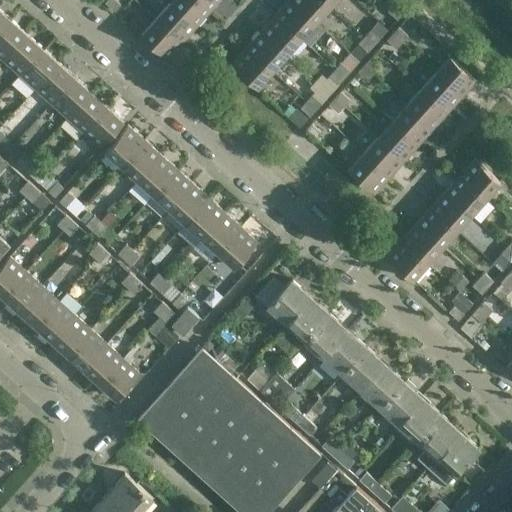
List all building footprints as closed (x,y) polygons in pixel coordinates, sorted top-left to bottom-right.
[(115,0),(106,0),(104,2),(114,10),(120,4),(115,0)] [(200,0),(171,0),(170,2),(196,25),(210,9),(200,0)] [(200,0),(210,9),(218,0),(200,0)] [(290,0),(288,0),(275,15),(301,38),(315,22),(290,0)] [(323,0),(290,0),(315,22),(330,6),(323,0)] [(170,2),(155,18),(181,41),(196,25),(170,2)] [(387,11),(396,19),(402,13),(393,4),(387,11)] [(0,10),(0,28),(9,19),(0,10)] [(275,15),(260,31),(286,54),(301,38),(275,15)] [(181,41),(155,18),(140,34),(166,58),(181,41)] [(9,19),(0,28),(0,57),(2,59),(25,33),(9,19)] [(408,35),(399,26),(393,33),(402,41),(408,35)] [(260,31),(246,47),(271,71),(286,54),(260,31)] [(373,45),(379,39),(369,31),(364,37),(373,45)] [(25,33),(2,59),(18,74),(41,48),(25,33)] [(402,41),(393,33),(387,39),(397,48),(402,41)] [(373,45),(364,37),(358,44),(367,52),(373,45)] [(271,71),(246,47),(231,64),(257,87),(271,71)] [(41,48),(18,74),(34,88),(58,62),(41,48)] [(476,79),(450,55),(436,72),(461,95),(476,79)] [(379,67),(370,59),(364,65),(373,74),(379,67)] [(58,62),(34,88),(51,103),(74,77),(58,62)] [(344,78),(350,71),(341,63),(335,69),(344,78)] [(373,74),(364,65),(358,72),(368,80),(373,74)] [(344,78),(335,69),(329,76),(339,84),(344,78)] [(461,95),(436,72),(421,88),(447,111),(461,95)] [(74,77),(51,103),(67,117),(90,91),(74,77)] [(447,111),(421,88),(406,104),(432,127),(447,111)] [(90,91),(67,117),(83,132),(106,106),(90,91)] [(335,98),(345,107),(351,100),(341,91),(335,98)] [(315,110),(321,104),(312,95),(306,102),(315,110)] [(335,98),(330,104),(339,112),(345,107),(335,98)] [(315,110),(306,102),(300,108),(310,116),(315,110)] [(432,127),(406,104),(392,120),(418,143),(432,127)] [(106,106),(83,132),(99,146),(122,121),(106,106)] [(418,143),(392,120),(377,136),(403,159),(418,143)] [(322,132),(312,124),(306,130),(316,139),(322,132)] [(127,125),(104,151),(120,165),(143,139),(127,125)] [(377,136),(363,152),(388,176),(403,159),(377,136)] [(143,139),(120,165),(136,180),(159,154),(143,139)] [(388,176),(363,152),(348,169),(374,192),(388,176)] [(21,168),(30,158),(24,153),(15,162),(21,168)] [(159,154),(136,180),(152,194),(175,168),(159,154)] [(21,168),(27,173),(36,164),(30,158),(21,168)] [(474,158),(460,174),(485,197),(500,181),(474,158)] [(175,168),(152,194),(168,209),(192,183),(175,168)] [(485,197),(460,174),(445,190),(471,214),(485,197)] [(34,187),(27,181),(18,190),(25,196),(34,187)] [(54,197),(62,187),(56,181),(47,191),(54,197)] [(192,183),(168,209),(185,223),(208,198),(192,183)] [(34,187),(25,196),(31,202),(40,192),(34,187)] [(471,214),(445,190),(430,207),(456,230),(471,214)] [(73,197),(67,191),(58,201),(65,207),(73,197)] [(208,198),(185,223),(201,238),(224,212),(208,198)] [(456,230),(430,207),(416,223),(442,246),(456,230)] [(224,212),(201,238),(217,253),(240,227),(224,212)] [(70,220),(65,215),(56,224),(62,229),(70,220)] [(91,230),(99,221),(93,215),(84,225),(91,230)] [(70,220),(62,229),(69,236),(77,226),(70,220)] [(91,230),(97,236),(106,227),(99,221),(91,230)] [(442,246),(416,223),(401,239),(427,262),(442,246)] [(240,227),(217,253),(233,267),(256,241),(240,227)] [(0,237),(0,256),(9,246),(0,237)] [(427,262),(401,239),(387,255),(412,279),(427,262)] [(103,249),(97,243),(88,253),(94,258),(103,249)] [(123,259),(131,250),(125,244),(116,253),(123,259)] [(501,253),(510,261),(511,259),(511,250),(507,246),(501,253)] [(103,249),(94,258),(101,264),(109,255),(103,249)] [(123,259),(129,265),(138,255),(131,250),(123,259)] [(9,256),(0,265),(0,294),(2,296),(25,270),(9,256)] [(25,270),(2,296),(18,311),(41,285),(25,270)] [(135,278),(129,272),(120,282),(127,288),(135,278)] [(478,278),(487,287),(493,281),(483,272),(478,278)] [(155,288),(164,279),(157,273),(149,282),(155,288)] [(511,280),(506,275),(500,281),(510,290),(511,287),(511,280)] [(135,278),(127,288),(133,293),(142,284),(135,278)] [(268,306),(287,323),(312,295),(293,278),(268,306)] [(472,285),(481,293),(487,287),(478,278),(472,285)] [(155,288),(161,294),(170,284),(164,279),(155,288)] [(214,281),(192,305),(204,317),(226,293),(214,281)] [(41,285),(18,311),(34,325),(57,299),(41,285)] [(171,303),(178,309),(186,299),(180,293),(171,303)] [(312,295),(287,323),(305,340),(331,312),(312,295)] [(57,299),(34,325),(50,340),(74,314),(57,299)] [(152,311),(165,322),(174,313),(161,301),(152,311)] [(477,307),(486,316),(492,309),(483,301),(477,307)] [(458,320),(464,313),(454,305),(448,311),(458,320)] [(187,307),(170,324),(182,335),(198,316),(187,307)] [(477,307),(471,313),(481,322),(486,316),(477,307)] [(331,312),(305,340),(324,357),(349,329),(331,312)] [(74,314),(50,340),(66,354),(90,328),(74,314)] [(90,328),(66,354),(83,369),(106,343),(90,328)] [(349,329),(324,357),(343,373),(368,345),(349,329)] [(212,352),(214,349),(217,346),(208,339),(203,344),(212,352)] [(106,343),(83,369),(99,384),(122,358),(106,343)] [(387,362),(368,345),(343,373),(362,390),(387,362)] [(229,371),(211,354),(202,346),(137,418),(240,511),(267,511),(321,454),(229,371)] [(211,354),(229,371),(237,362),(219,346),(211,354)] [(122,358),(99,384),(115,398),(138,372),(122,358)] [(260,390),(276,372),(262,359),(246,378),(260,390)] [(406,380),(387,362),(362,390),(381,408),(406,380)] [(260,390),(277,406),(293,388),(276,372),(260,390)] [(425,397),(406,380),(381,408),(400,424),(425,397)] [(443,413),(425,397),(400,424),(418,441),(443,413)] [(297,424),(304,416),(290,403),(283,411),(297,424)] [(463,431),(443,413),(418,441),(426,448),(418,457),(429,467),(463,431)] [(297,424),(309,434),(316,427),(304,416),(297,424)] [(480,447),(463,431),(429,467),(447,483),(480,447)] [(327,437),(320,445),(335,458),(342,450),(327,437)] [(342,450),(335,458),(346,468),(353,460),(342,450)] [(308,511),(325,493),(329,496),(340,484),(336,480),(343,473),(336,468),(302,506),(308,511)] [(365,471),(358,478),(372,491),(379,484),(365,471)] [(125,473),(108,492),(130,511),(139,511),(153,497),(125,473)] [(379,484),(372,491),(384,502),(391,494),(379,484)] [(356,485),(339,504),(347,511),(384,511),(385,511),(356,485)] [(130,511),(108,492),(91,510),(92,511),(130,511)] [(397,511),(421,511),(422,511),(404,495),(392,508),(397,511)]
